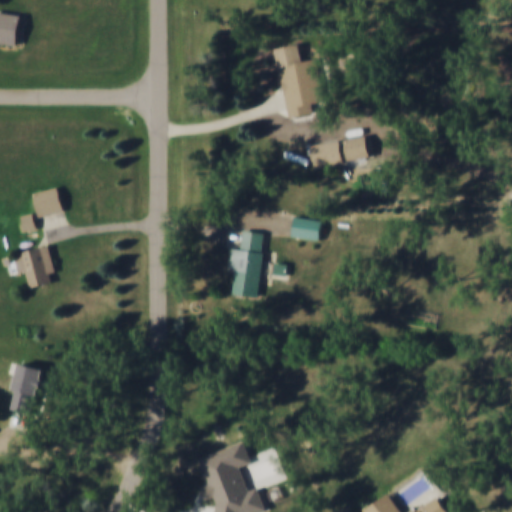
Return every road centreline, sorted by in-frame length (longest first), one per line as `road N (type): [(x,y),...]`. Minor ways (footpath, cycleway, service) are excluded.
road 1 (residential): [(118,511),(157,414),(161,0)]
road 2 (residential): [(162,95),(0,96)]
